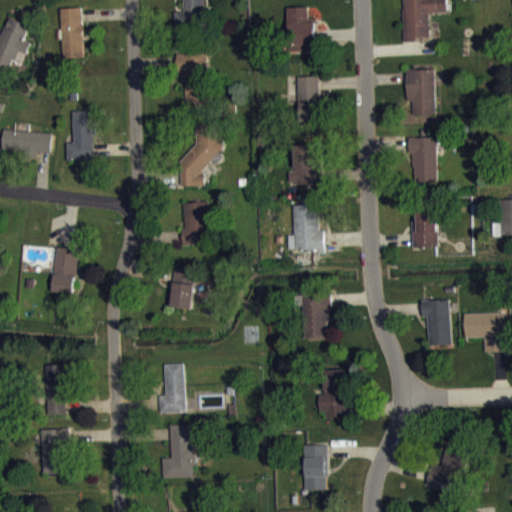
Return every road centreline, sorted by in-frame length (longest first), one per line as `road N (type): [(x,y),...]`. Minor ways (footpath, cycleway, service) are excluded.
road 1 (residential): [(373,511),(374,473),(415,396),(376,315),(361,0)]
road 2 (residential): [(118,511),(115,298),(137,187),(131,0)]
road 3 (residential): [(0,189),(136,207)]
